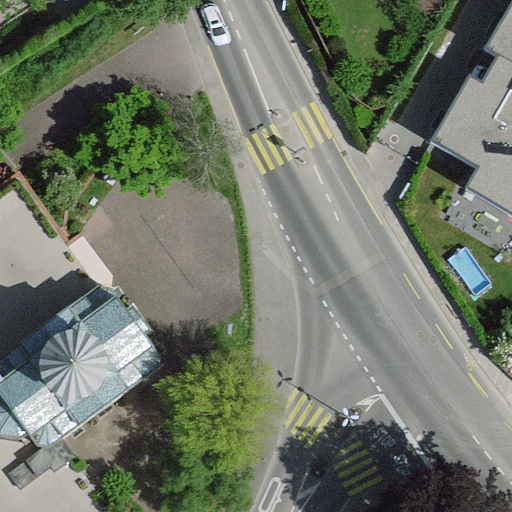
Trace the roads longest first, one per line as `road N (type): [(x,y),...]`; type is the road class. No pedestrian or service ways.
road 1 (tertiary): [(225,0),(338,227),(403,331)]
road 2 (residential): [(403,331),(293,511)]
road 3 (tertiary): [(403,331),(511,480)]
